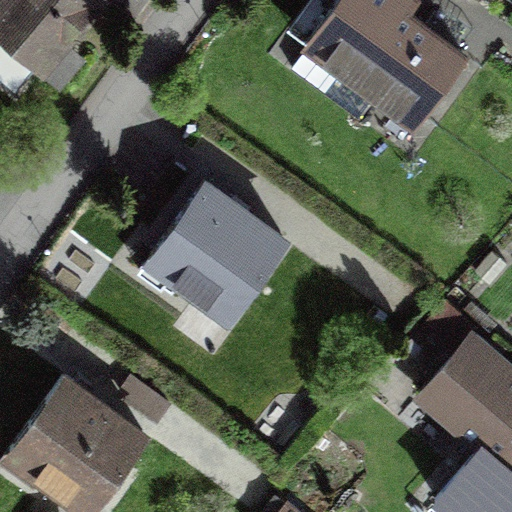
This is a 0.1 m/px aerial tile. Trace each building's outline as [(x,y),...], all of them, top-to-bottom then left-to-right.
[(114,0),(0,0),(0,34),(44,75),(114,0)] [(439,126),(502,42),(445,0),(358,0),(327,42),(439,126)] [(250,325),(317,236),(232,173),(165,262),(250,325)] [(511,368),(451,317),(398,379),(446,419),(511,474),(511,368)] [(97,511),(119,511),(182,431),(98,366),(27,457),(97,511)] [(399,474),(444,511),(511,511),(511,474),(446,419),(399,474)] [(285,511),(265,494),(248,511),(285,511)]
